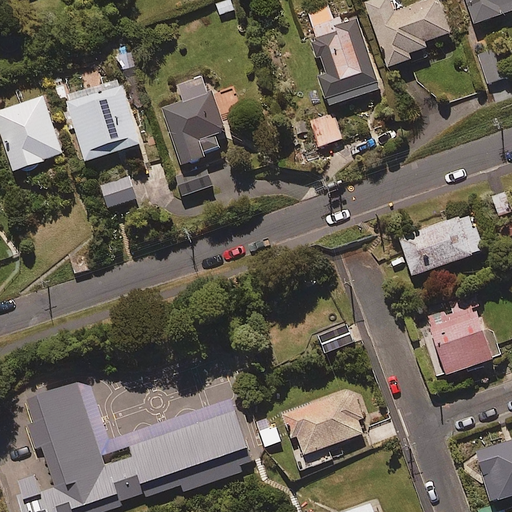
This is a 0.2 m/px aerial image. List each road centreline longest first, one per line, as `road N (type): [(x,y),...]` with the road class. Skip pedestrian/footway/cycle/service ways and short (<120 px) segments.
road 1 (residential): [(511,142),(0,318)]
road 2 (residential): [(361,267),(422,426)]
